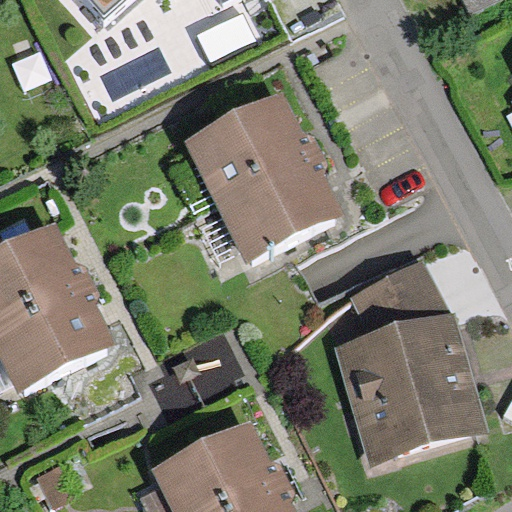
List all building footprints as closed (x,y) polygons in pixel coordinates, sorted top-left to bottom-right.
[(135,0),(223,0),(228,8),(243,0),(82,0),(107,27),(135,0)] [(243,16),(198,38),(212,65),(256,43),(243,16)] [(187,151),(219,212),(315,162),(284,101),(187,151)] [(346,219),(315,162),(219,212),(249,269),(346,219)] [(0,262),(0,341),(92,295),(59,232),(0,262)] [(355,298),(377,342),(455,321),(419,260),(355,298)] [(121,352),(92,295),(0,341),(0,362),(20,402),(121,352)] [(341,352),(375,466),(486,436),(455,321),(377,342),(341,352)] [(155,479),(170,511),(242,511),(283,492),(253,431),(155,479)] [(63,469),(40,481),(55,508),(78,496),(63,469)] [(293,511),(283,492),(242,511),(293,511)]
